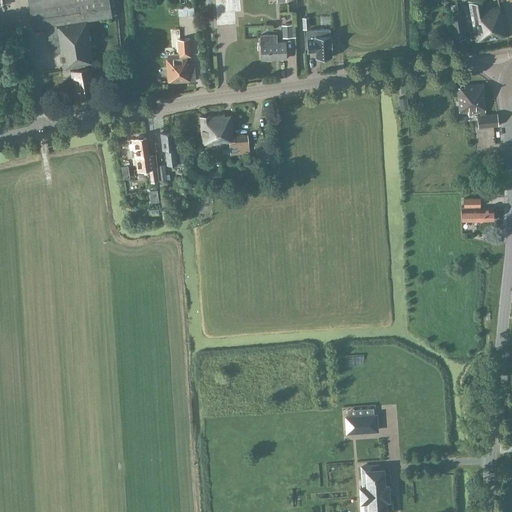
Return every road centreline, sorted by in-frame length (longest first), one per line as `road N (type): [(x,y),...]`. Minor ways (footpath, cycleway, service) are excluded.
road 1 (tertiary): [(0,139),(461,62),(507,76)]
road 2 (tertiary): [(486,511),(511,228)]
